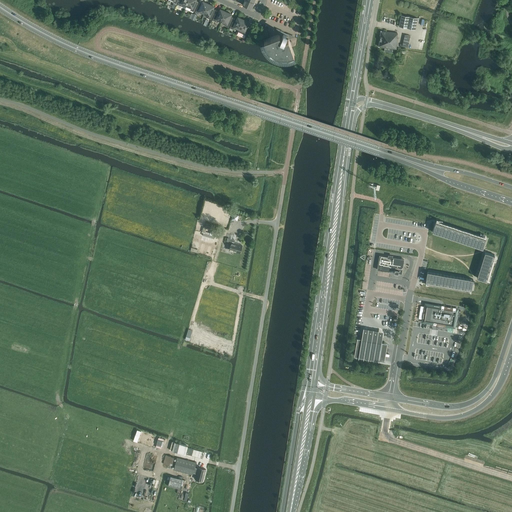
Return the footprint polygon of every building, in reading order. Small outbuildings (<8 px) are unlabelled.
[(190,10),(194,12),(198,2),(195,1),(195,0),(189,0),(186,6),(191,9),(190,10)] [(253,6),(252,5),(253,3),(246,0),(242,0),(241,3),(252,9),(253,6)] [(198,14),(199,12),(204,14),(208,4),(206,3),(203,1),(203,3),(202,4),(199,3),(195,12),(198,14)] [(213,7),(214,6),(211,5),(208,4),(204,14),(209,16),(208,18),(211,20),(216,10),(213,8),(213,7)] [(221,9),(220,10),(220,11),(220,12),(217,10),(212,20),(216,22),(217,20),(221,22),(226,12),(223,11),(224,11),(221,9)] [(231,15),(231,14),(228,13),(226,12),(221,22),(226,24),(225,26),(229,27),(233,18),(230,16),(231,15)] [(402,16),(400,27),(415,30),(417,19),(402,16)] [(233,30),(234,28),(239,30),(243,20),(241,19),(241,18),(238,17),(237,18),(238,18),(237,20),(234,18),(230,28),(233,30)] [(239,30),(238,32),(243,34),(246,35),(250,26),(247,24),(248,23),(249,22),(246,21),(243,20),(239,30)] [(279,34),(264,40),(264,41),(266,46),(275,55),(288,56),(294,54),(288,39),(293,37),(277,29),(279,34)] [(381,31),(379,47),(396,49),(398,38),(397,38),(397,33),(381,31)] [(435,222),(432,232),(483,249),(486,239),(435,222)] [(227,238),(226,241),(231,243),(229,250),(240,253),(242,246),(234,243),(235,240),(227,238)] [(485,252),(477,278),(486,281),(494,255),(485,252)] [(379,260),(377,270),(390,272),(395,273),(402,274),(404,259),(392,257),(389,256),(388,256),(379,255),(379,260)] [(427,272),(426,282),(471,289),(473,280),(427,272)] [(425,305),(422,321),(434,323),(434,324),(441,325),(441,324),(458,327),(461,311),(425,305)] [(382,341),(357,337),(354,355),(379,359),(382,341)] [(187,447),(186,454),(194,456),(196,450),(187,447)] [(172,466),(174,457),(165,455),(163,464),(172,466)] [(176,457),(173,469),(192,475),(193,473),(196,474),(194,479),(202,481),(205,469),(198,467),(197,468),(194,467),(195,463),(176,457)] [(168,486),(180,489),(182,479),(170,476),(168,486)]
